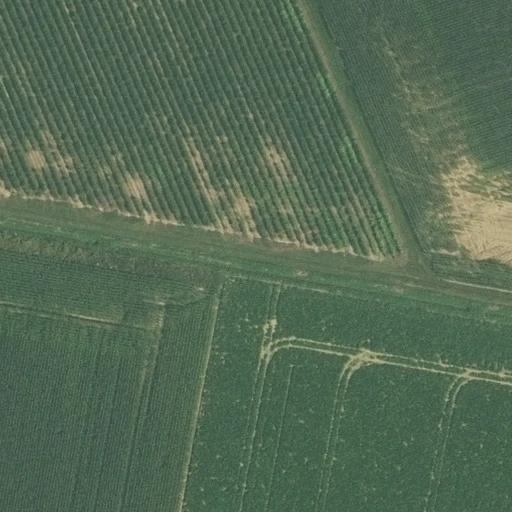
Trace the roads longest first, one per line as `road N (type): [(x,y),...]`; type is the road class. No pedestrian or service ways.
road 1 (track): [(0,210),(511,301)]
road 2 (track): [(426,286),(315,0)]
